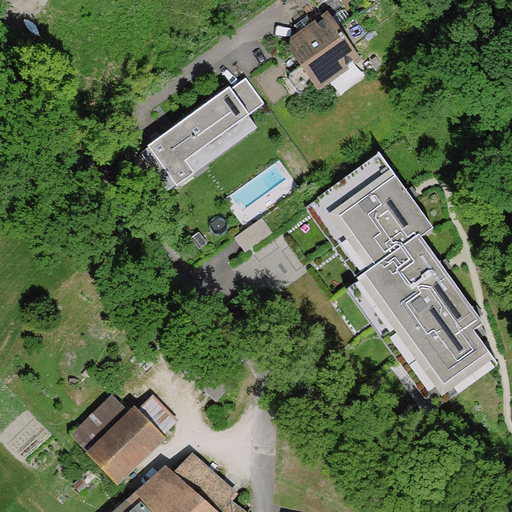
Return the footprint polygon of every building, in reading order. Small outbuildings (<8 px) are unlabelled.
[(326,14),(283,44),(316,91),(359,61),(326,14)] [(264,106),(245,79),(145,149),(175,190),(193,177),(184,163),(264,106)] [(431,96),(414,106),(431,139),(448,130),(431,96)] [(432,232),(378,157),(304,210),(357,285),(419,242),(432,232)] [(481,329),(419,242),(357,285),(348,292),(436,414),(497,370),(473,335),(481,329)] [(241,378),(181,322),(159,347),(219,404),(241,378)] [(167,438),(136,406),(87,453),(118,485),(167,438)] [(193,456),(174,475),(215,511),(221,511),(230,502),(237,494),(193,456)] [(215,511),(174,475),(167,469),(115,511),(215,511)] [(384,478),(370,496),(387,510),(402,492),(384,478)] [(242,511),(230,502),(221,511),(242,511)]
